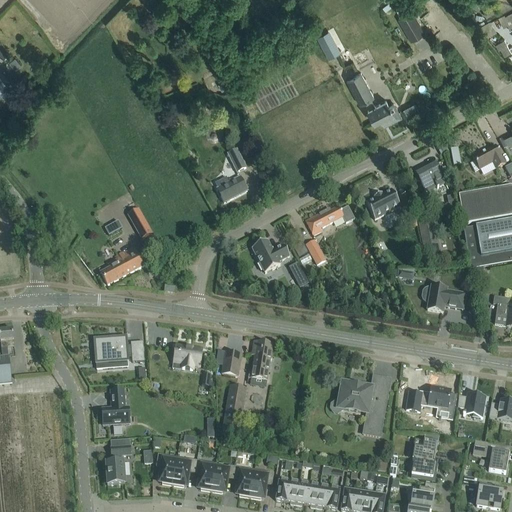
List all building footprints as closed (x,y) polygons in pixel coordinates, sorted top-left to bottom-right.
[(475,1),(467,5),(471,13),(479,10),(475,1)] [(413,7),(398,15),(402,21),(400,23),(413,45),(426,38),(414,15),(417,13),(413,7)] [(511,10),(498,18),(503,28),(507,26),(510,31),(511,29),(511,10)] [(489,22),(480,27),(501,55),(510,50),(504,39),(499,41),(489,22)] [(314,37),(321,33),(318,28),(311,31),(314,37)] [(341,52),(329,31),(317,38),(328,59),(341,52)] [(347,80),(359,104),(365,101),(369,110),(367,110),(374,123),(385,117),(386,119),(388,124),(400,118),(394,104),(389,106),(386,101),(375,107),(371,99),(374,97),(362,73),(347,80)] [(495,147),(472,159),(479,171),(492,164),(496,170),(505,165),(495,147)] [(246,169),(237,150),(227,155),(237,173),(246,169)] [(445,185),(435,166),(416,176),(425,192),(434,187),(436,190),(445,185)] [(226,179),(215,184),(218,190),(217,190),(224,204),(247,192),(240,178),(229,184),(226,179)] [(511,188),(511,187),(458,197),(463,226),(511,217),(511,188)] [(381,194),(374,198),(375,200),(366,205),(375,222),(385,216),(386,218),(391,215),(390,213),(400,208),(391,191),(382,196),(381,194)] [(412,209),(409,195),(401,197),(404,211),(412,209)] [(347,208),(339,212),(337,208),(330,212),(329,210),(305,222),(313,237),(321,232),(320,230),(342,219),(345,225),(354,220),(347,208)] [(138,210),(127,216),(148,252),(158,246),(138,210)] [(431,213),(416,216),(425,259),(440,255),(431,213)] [(415,218),(405,221),(408,229),(417,226),(415,218)] [(511,221),(463,230),(470,271),(511,263),(511,221)] [(104,229),(108,237),(121,229),(117,222),(104,229)] [(278,264),(289,258),(284,247),(273,253),(267,242),(252,250),(259,265),(258,266),(261,272),(263,271),(265,275),(280,267),(278,264)] [(314,242),(305,247),(316,267),(325,262),(314,242)] [(307,253),(302,243),(294,248),(299,258),(307,253)] [(108,287),(144,268),(132,250),(115,259),(118,265),(101,274),(108,287)] [(308,285),(297,264),(289,269),(300,290),(308,285)] [(165,285),(164,293),(174,294),(175,287),(165,285)] [(463,312),(466,296),(446,293),(447,291),(431,288),(431,290),(428,289),(425,290),(423,293),(422,298),(423,301),(425,303),(428,304),(427,312),(443,314),(444,309),(463,312)] [(494,298),(493,306),(497,306),(496,316),(494,326),(506,328),(511,329),(511,307),(510,307),(511,300),(494,298)] [(12,331),(0,332),(0,342),(2,358),(0,358),(0,385),(10,384),(6,350),(14,349),(12,331)] [(127,347),(126,338),(114,339),(114,340),(111,340),(110,339),(94,341),(96,364),(97,371),(108,370),(108,364),(128,362),(127,358),(131,358),(132,364),(144,363),(143,343),(130,344),(131,347),(127,347)] [(266,383),(272,346),(257,344),(256,349),(253,349),(253,347),(251,357),(255,357),(251,380),(266,383)] [(193,368),(200,369),(202,352),(176,347),(173,365),(182,366),(181,371),(192,373),(193,368)] [(225,353),(222,375),(237,378),(241,356),(225,353)] [(208,388),(210,376),(203,375),(201,387),(208,388)] [(341,412),(341,411),(367,415),(363,436),(380,439),(390,381),(373,379),(371,390),(342,385),(341,394),(339,394),(337,404),(335,404),(331,406),(331,410),(333,414),(337,415),(341,412)] [(230,387),(222,432),(238,435),(246,390),(230,387)] [(431,390),(428,407),(435,408),(440,409),(439,416),(446,417),(447,410),(450,392),(443,390),(443,392),(431,390)] [(123,392),(110,393),(111,406),(112,406),(112,410),(102,411),(103,427),(113,427),(113,429),(121,429),(121,426),(129,426),(128,409),(125,409),(123,392)] [(409,394),(406,412),(420,414),(423,396),(409,394)] [(482,420),(486,399),(466,395),(466,399),(459,398),(457,410),(473,413),(472,419),(482,420)] [(511,403),(500,401),(499,407),(491,406),(488,420),(511,423),(511,403)] [(401,434),(394,433),(393,446),(399,447),(401,434)] [(412,461),(413,462),(413,461),(433,464),(435,454),(436,454),(438,444),(423,442),(423,444),(415,443),(412,461)] [(488,473),(505,476),(508,462),(505,462),(507,448),(475,443),(473,451),(485,453),(484,460),(490,461),(488,473)] [(130,448),(111,449),(111,458),(112,458),(112,464),(106,465),(107,487),(125,486),(123,464),(122,458),(130,457),(130,448)] [(172,488),(177,459),(157,456),(155,469),(162,470),(159,484),(162,484),(162,486),(172,488)] [(186,488),(188,474),(194,475),(196,462),(177,459),(172,488),(183,490),(183,488),(186,488)] [(436,473),(438,465),(433,464),(413,461),(413,462),(411,477),(420,478),(420,482),(432,484),(433,472),(436,473)] [(211,494),(215,468),(216,468),(216,465),(196,462),(194,475),(201,476),(198,490),(200,491),(200,492),(211,494)] [(386,465),(377,464),(376,471),(385,473),(386,465)] [(224,494),(227,480),(233,481),(235,468),(228,467),(228,470),(216,468),(215,468),(211,494),(222,496),(222,494),(224,494)] [(396,480),(397,468),(390,467),(389,478),(392,478),(392,480),(396,480)] [(465,467),(464,467),(463,478),(472,479),(469,467),(465,467)] [(250,500),(254,472),(235,468),(233,481),(239,482),(237,496),(239,497),(239,498),(250,500)] [(263,501),(265,486),(271,487),(274,475),(254,472),(250,500),(260,502),(261,500),(263,501)] [(359,480),(367,481),(368,474),(361,473),(359,480)] [(387,487),(388,481),(377,479),(376,486),(387,487)] [(476,507),(499,511),(503,492),(497,491),(499,483),(478,480),(476,489),(479,489),(476,507)] [(286,504),(289,482),(279,481),(275,503),(286,504)] [(296,507),(299,484),(289,482),(286,504),(290,505),(290,507),(296,507)] [(306,507),(309,486),(299,484),(296,507),(301,508),(302,506),(306,507)] [(316,511),(320,487),(309,486),(306,507),(310,508),(310,510),(316,511)] [(329,489),(320,487),(316,511),(321,511),(322,510),(326,510),(329,489)] [(335,511),(336,511),(340,491),(329,489),(326,510),(326,511),(335,511)] [(414,490),(411,509),(429,511),(428,511),(430,511),(432,502),(433,502),(435,494),(414,490)] [(351,511),(355,494),(344,492),(340,511),(351,511)] [(361,511),(364,496),(355,494),(351,511),(361,511)] [(371,511),(374,497),(364,496),(361,511),(371,511)] [(382,511),(385,499),(374,497),(371,511),(382,511)]
